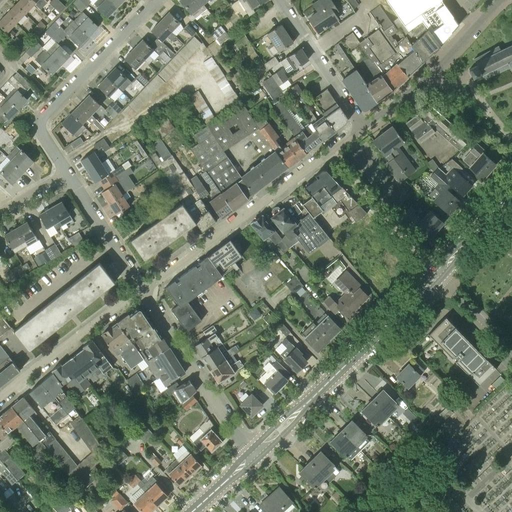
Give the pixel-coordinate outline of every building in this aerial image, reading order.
[(35,4),(30,0),(20,0),(16,5),(26,14),(35,4)] [(30,0),(35,4),(40,9),(49,0),(30,0)] [(60,12),(66,7),(58,0),(52,0),(50,3),(60,12)] [(87,6),(80,0),(76,0),(74,3),(82,11),(87,6)] [(116,7),(109,0),(97,0),(94,4),(107,17),(116,7)] [(203,4),(199,0),(181,0),(181,1),(193,16),(199,11),(197,9),(203,4)] [(239,0),(247,12),(253,8),(264,0),(239,0)] [(319,12),(310,19),(318,32),(337,19),(334,14),(337,11),(329,0),(321,0),(314,5),(319,12)] [(355,0),(348,0),(354,9),(359,5),(355,0)] [(422,22),(426,27),(440,45),(459,24),(454,17),(452,14),(441,0),(385,0),(399,18),(409,31),(422,22)] [(26,14),(16,5),(7,14),(17,23),(26,14)] [(423,62),(412,45),(406,37),(405,37),(399,43),(395,38),(394,39),(392,35),(397,31),(393,24),(380,5),(370,12),(381,27),(363,40),(381,65),(392,57),(408,76),(423,62)] [(74,22),(80,27),(89,36),(98,27),(83,12),(74,22)] [(160,21),(171,32),(181,23),(169,12),(160,21)] [(17,23),(7,14),(0,21),(0,25),(13,38),(16,34),(11,29),(17,23)] [(406,35),(408,34),(407,32),(409,31),(399,18),(394,21),(398,29),(401,27),(406,35)] [(56,20),(50,27),(62,38),(67,34),(66,32),(63,30),(64,28),(56,20)] [(41,21),(37,25),(43,30),(47,26),(41,21)] [(176,37),(171,32),(160,21),(151,31),(162,42),(167,37),(171,42),(176,37)] [(440,45),(426,27),(422,22),(409,31),(407,32),(408,34),(411,37),(414,34),(419,39),(432,53),(440,45)] [(192,36),(196,32),(188,24),(184,28),(192,36)] [(43,30),(37,25),(34,29),(39,34),(43,30)] [(281,25),(267,34),(275,45),(268,49),(273,56),(293,43),(281,25)] [(211,34),(216,40),(226,32),(221,26),(211,34)] [(47,51),(61,65),(70,55),(58,44),(62,38),(50,27),(45,32),(56,42),(47,51)] [(70,28),(66,32),(67,34),(79,45),(89,36),(80,27),(75,32),(70,28)] [(226,32),(216,40),(220,44),(230,36),(226,32)] [(360,42),(353,32),(342,40),(350,50),(358,44),(360,42)] [(195,37),(191,41),(199,48),(202,44),(195,37)] [(16,38),(10,44),(20,54),(26,47),(16,38)] [(432,53),(419,39),(412,45),(423,62),(433,53),(432,53)] [(133,49),(145,60),(154,51),(143,40),(133,49)] [(381,65),(363,40),(360,42),(358,44),(368,57),(372,63),(374,61),(384,75),(382,76),(394,91),(409,77),(408,76),(392,57),(381,65)] [(199,48),(191,41),(187,44),(195,52),(199,48)] [(34,43),(26,52),(31,57),(39,48),(34,43)] [(195,52),(187,44),(184,48),(191,56),(195,52)] [(477,65),(469,70),(471,74),(474,79),(482,75),(484,80),(508,68),(508,69),(511,67),(511,45),(501,51),(499,47),(474,60),(477,65)] [(163,51),(171,59),(175,54),(167,46),(163,51)] [(191,56),(184,48),(180,52),(188,59),(191,56)] [(136,69),(145,60),(133,49),(124,58),(136,69)] [(301,49),(281,61),(285,67),(291,64),(294,69),(308,60),(301,49)] [(61,65),(47,51),(46,50),(36,59),(51,74),(61,65)] [(171,59),(163,51),(158,55),(167,63),(171,59)] [(188,59),(180,52),(176,56),(184,63),(188,59)] [(184,63),(176,56),(173,59),(180,67),(184,63)] [(204,63),(206,67),(215,62),(212,57),(204,63)] [(264,65),(268,70),(279,63),(276,57),(264,65)] [(366,85),(377,101),(392,91),(393,92),(394,91),(382,76),(384,75),(374,61),(372,63),(368,57),(358,65),(363,70),(365,69),(371,78),(371,81),(367,84),(366,85)] [(180,67),(173,59),(169,63),(177,71),(180,67)] [(215,62),(206,67),(209,71),(218,66),(215,62)] [(177,71),(169,63),(166,67),(173,74),(177,71)] [(218,66),(209,71),(212,76),(221,70),(218,66)] [(107,77),(118,87),(127,78),(116,67),(107,77)] [(173,74),(166,67),(162,71),(170,78),(173,74)] [(221,70),(212,76),(215,80),(223,75),(221,70)] [(272,76),(278,86),(287,80),(281,70),(272,76)] [(170,78),(162,71),(158,74),(166,82),(170,78)] [(368,108),(377,101),(366,85),(367,84),(361,76),(356,79),(354,75),(352,72),(343,79),(361,106),(368,108)] [(136,78),(145,86),(149,82),(141,74),(136,78)] [(158,75),(154,79),(161,86),(165,83),(158,75)] [(223,75),(215,80),(218,84),(226,79),(223,75)] [(6,98),(18,109),(27,100),(23,95),(28,90),(13,76),(8,81),(15,88),(6,98)] [(278,86),(272,76),(262,83),(272,99),(282,92),(278,86)] [(109,97),(118,87),(107,77),(98,86),(109,97)] [(145,86),(136,78),(132,82),(141,91),(145,86)] [(161,86),(154,79),(150,83),(158,90),(161,86)] [(226,79),(218,84),(220,89),(229,83),(226,79)] [(158,90),(150,83),(147,87),(154,94),(158,90)] [(229,83),(220,89),(223,93),(232,88),(229,83)] [(297,84),(290,88),(295,97),(302,92),(297,84)] [(154,94),(147,87),(143,91),(150,98),(154,94)] [(232,88),(223,93),(226,98),(234,92),(232,88)] [(312,99),(324,116),(335,131),(346,123),(346,118),(327,89),(312,99)] [(150,98),(143,91),(139,94),(147,102),(150,98)] [(190,96),(193,101),(201,95),(199,91),(190,96)] [(234,92),(226,98),(229,102),(237,97),(234,92)] [(241,92),(237,95),(241,102),(250,96),(247,92),(243,95),(241,92)] [(147,102),(139,94),(136,98),(143,105),(147,102)] [(80,104),(92,115),(101,106),(89,95),(80,104)] [(201,95),(193,101),(195,105),(204,100),(201,95)] [(237,97),(229,102),(231,106),(240,101),(237,97)] [(0,110),(9,119),(18,109),(6,98),(0,103),(0,110)] [(143,105),(136,98),(132,102),(139,109),(143,105)] [(204,100),(195,105),(198,110),(207,104),(204,100)] [(109,106),(118,114),(122,109),(114,101),(109,106)] [(128,106),(132,109),(136,113),(139,109),(132,102),(128,106)] [(295,137),(303,131),(280,102),(273,107),(276,112),(295,137)] [(219,145),(224,151),(248,135),(266,158),(255,167),(242,177),(254,193),(288,167),(286,165),(254,121),(242,103),(208,126),(219,145)] [(92,115),(80,104),(71,113),(82,124),(87,120),(92,124),(93,123),(101,131),(104,128),(92,115)] [(207,104),(198,110),(201,114),(209,109),(207,104)] [(437,131),(459,150),(469,139),(430,104),(422,112),(423,113),(419,116),(417,113),(405,122),(420,143),(437,131)] [(118,114),(109,106),(105,110),(114,118),(118,114)] [(121,113),(125,117),(132,109),(128,106),(121,113)] [(132,109),(125,117),(129,120),(136,113),(132,109)] [(209,109),(201,114),(203,119),(212,113),(209,109)] [(162,110),(150,119),(163,137),(175,128),(162,110)] [(323,140),(335,131),(324,116),(317,121),(310,111),(305,114),(311,123),(323,140)] [(82,124),(71,113),(62,123),(75,135),(78,135),(85,127),(82,124)] [(212,113),(203,119),(206,123),(215,118),(212,113)] [(307,153),(295,137),(286,143),(288,145),(282,149),(275,140),(279,137),(262,115),(254,121),(286,165),(288,167),(307,153)] [(323,140),(311,123),(306,128),(303,131),(295,137),(307,153),(323,140)] [(191,149),(206,171),(211,179),(233,210),(249,198),(248,197),(254,193),(242,177),(224,151),(219,145),(208,126),(194,135),(199,144),(191,149)] [(385,156),(386,156),(398,147),(405,142),(393,126),(373,141),(385,156)] [(80,137),(70,144),(73,149),(84,142),(80,137)] [(104,139),(94,145),(97,150),(102,147),(105,151),(110,148),(104,139)] [(144,157),(149,154),(139,139),(135,142),(144,157)] [(192,184),(189,180),(186,176),(184,173),(160,139),(153,144),(164,159),(161,161),(155,153),(150,157),(182,203),(196,223),(203,231),(216,221),(201,199),(202,198),(192,184)] [(463,160),(470,167),(469,167),(483,179),(496,164),(483,153),(485,151),(476,143),(470,151),(463,160)] [(11,161),(22,172),(33,161),(17,146),(7,157),(11,161)] [(398,147),(386,156),(393,165),(388,168),(400,183),(404,180),(416,171),(398,147)] [(88,171),(101,163),(94,152),(81,160),(88,171)] [(436,172),(457,191),(463,195),(472,185),(458,173),(463,168),(452,159),(447,164),(453,170),(447,177),(439,169),(436,172)] [(22,172),(11,161),(1,172),(12,182),(22,172)] [(101,163),(88,171),(95,182),(99,179),(103,185),(125,170),(122,165),(108,174),(101,163)] [(128,168),(125,170),(103,185),(106,190),(102,192),(109,203),(122,195),(132,187),(125,177),(133,172),(130,167),(128,168)] [(315,176),(317,178),(332,198),(333,197),(337,202),(341,200),(355,222),(367,213),(358,204),(332,176),(326,170),(322,170),(315,176)] [(211,179),(206,171),(201,174),(215,192),(212,194),(215,198),(210,201),(222,218),(233,210),(211,179)] [(434,200),(449,214),(456,207),(457,208),(462,203),(453,195),(457,191),(436,172),(431,177),(438,183),(434,188),(440,193),(434,200)] [(189,180),(192,184),(202,198),(209,193),(196,175),(189,180)] [(302,205),(308,213),(312,218),(322,211),(320,207),(332,198),(317,178),(304,188),(312,197),(302,205)] [(122,195),(109,203),(116,214),(129,206),(122,195)] [(62,201),(51,208),(61,226),(72,219),(62,201)] [(196,223),(182,203),(156,221),(171,241),(196,223)] [(276,231),(289,247),(297,241),(298,240),(295,236),(296,235),(291,228),(293,227),(290,223),(292,222),(290,220),(292,219),(291,218),(283,207),(270,217),(279,228),(276,231)] [(61,226),(51,208),(50,208),(39,215),(47,228),(53,225),(55,229),(61,226)] [(414,214),(407,221),(416,228),(417,226),(431,238),(444,223),(430,211),(422,221),(414,214)] [(312,218),(308,213),(297,222),(293,216),(291,218),(292,219),(290,220),(292,222),(290,223),(293,227),(291,228),(296,235),(295,236),(298,240),(297,241),(307,255),(328,238),(312,218)] [(289,247),(276,231),(263,215),(250,224),(269,247),(274,243),(281,252),(289,247)] [(145,259),(171,241),(156,221),(131,240),(145,259)] [(27,222),(16,229),(26,247),(38,240),(27,222)] [(26,247),(16,229),(5,235),(15,253),(26,247)] [(79,233),(73,236),(78,244),(84,241),(79,233)] [(208,256),(223,275),(232,268),(229,265),(242,255),(240,252),(244,249),(237,240),(233,243),(231,239),(208,256)] [(50,247),(56,257),(62,254),(56,244),(50,247)] [(50,247),(45,250),(51,260),(56,257),(50,247)] [(46,263),(41,254),(34,258),(40,267),(46,263)] [(223,275),(208,256),(208,255),(166,286),(176,300),(174,302),(177,306),(186,299),(188,301),(223,275)] [(71,285),(86,305),(115,282),(99,263),(71,285)] [(15,268),(21,278),(27,275),(21,264),(15,268)] [(21,278),(15,268),(10,271),(16,281),(21,278)] [(358,306),(369,296),(360,288),(362,287),(347,271),(337,281),(335,283),(345,293),(336,302),(330,295),(324,301),(335,314),(340,309),(350,320),(361,309),(358,306)] [(289,289),(299,281),(294,276),(285,284),(289,289)] [(299,281),(289,289),(293,294),(303,286),(299,281)] [(71,285),(43,308),(58,327),(86,305),(71,285)] [(202,320),(188,301),(186,299),(177,306),(171,309),(187,331),(202,320)] [(142,351),(163,338),(158,329),(143,308),(138,307),(129,314),(141,331),(132,336),(136,341),(142,351)] [(58,327),(43,308),(14,331),(30,350),(58,327)] [(0,336),(12,328),(0,313),(0,336)] [(141,331),(129,314),(118,322),(133,343),(136,341),(132,336),(141,331)] [(317,327),(329,340),(340,329),(325,314),(319,320),(322,322),(317,327)] [(446,316),(428,334),(432,337),(452,358),(455,355),(456,357),(458,359),(455,361),(479,385),(497,368),(471,342),(469,344),(466,341),(468,339),(446,316)] [(133,343),(118,322),(102,335),(114,350),(118,355),(120,354),(131,368),(144,359),(133,343)] [(277,328),(285,336),(290,332),(282,323),(277,328)] [(202,357),(218,347),(218,346),(214,340),(218,337),(215,333),(218,331),(213,325),(203,332),(207,338),(195,346),(202,357)] [(329,340),(317,327),(312,332),(308,328),(302,334),(318,351),(329,340)] [(149,360),(169,347),(163,338),(142,351),(149,360)] [(295,347),(287,338),(282,343),(287,348),(280,355),(285,359),(297,371),(307,362),(301,356),(303,353),(296,346),(295,347)] [(98,375),(103,371),(104,374),(113,367),(92,340),(83,347),(84,349),(62,366),(61,364),(52,371),(54,372),(63,385),(66,382),(76,395),(100,377),(98,375)] [(0,387),(20,371),(0,345),(0,387)] [(185,372),(169,347),(149,360),(166,387),(171,384),(170,382),(185,372)] [(218,347),(202,357),(210,370),(226,359),(237,353),(233,347),(223,354),(218,347)] [(255,366),(261,363),(257,357),(252,361),(255,366)] [(226,359),(210,370),(223,388),(232,382),(229,377),(237,372),(236,370),(244,365),(240,360),(231,366),(226,359)] [(270,369),(261,379),(275,393),(288,380),(285,377),(290,373),(279,361),(274,366),(277,369),(274,373),(270,369)] [(409,364),(397,376),(408,387),(420,375),(419,374),(423,370),(415,362),(411,366),(409,364)] [(61,386),(63,385),(54,372),(41,383),(62,407),(68,414),(76,408),(61,386)] [(136,393),(146,387),(136,373),(127,379),(136,393)] [(496,388),(505,380),(501,376),(492,384),(496,388)] [(183,402),(192,394),(196,391),(189,380),(179,386),(176,383),(166,390),(169,395),(176,391),(183,402)] [(41,383),(29,393),(56,424),(68,414),(62,407),(41,383)] [(372,400),(388,416),(399,405),(383,390),(379,394),(378,393),(372,400)] [(254,391),(240,405),(251,416),(263,405),(260,402),(263,400),(254,391)] [(192,394),(183,402),(181,403),(187,410),(197,401),(192,394)] [(12,406),(45,445),(55,437),(47,428),(48,427),(46,424),(43,427),(31,414),(35,411),(23,397),(12,406)] [(388,416),(372,400),(366,406),(362,411),(377,426),(388,416)] [(0,416),(0,422),(8,433),(14,428),(15,430),(18,428),(33,446),(34,446),(42,455),(48,449),(45,445),(12,406),(0,416)] [(440,424),(453,412),(447,406),(435,419),(440,424)] [(414,415),(408,420),(412,424),(418,419),(414,415)] [(71,422),(74,427),(84,420),(81,416),(71,422)] [(203,433),(193,442),(201,450),(206,446),(212,452),(223,441),(210,428),(213,425),(209,418),(198,428),(203,433)] [(434,432),(438,427),(429,418),(425,422),(434,432)] [(84,420),(74,427),(78,432),(87,425),(84,420)] [(367,436),(352,420),(348,425),(347,424),(341,431),(360,451),(368,443),(369,442),(369,441),(369,440),(368,440),(366,437),(367,436)] [(0,458),(18,480),(25,474),(6,450),(14,443),(12,441),(14,440),(8,433),(0,422),(0,458)] [(143,423),(134,431),(144,442),(153,434),(143,423)] [(87,425),(78,432),(82,437),(91,430),(87,425)] [(91,430),(82,437),(85,442),(94,435),(91,430)] [(360,451),(341,431),(335,437),(331,441),(346,457),(347,456),(351,460),(360,451)] [(94,435),(85,442),(89,447),(98,440),(94,435)] [(180,444),(185,440),(180,435),(175,439),(180,444)] [(45,445),(48,449),(48,450),(58,441),(55,437),(45,445)] [(92,452),(101,445),(98,440),(89,447),(92,452)] [(58,441),(48,450),(52,454),(62,446),(58,441)] [(92,452),(77,465),(68,473),(76,482),(107,454),(101,445),(92,452)] [(62,446),(52,454),(56,459),(66,451),(62,446)] [(117,446),(109,453),(119,465),(128,457),(117,446)] [(177,460),(191,475),(201,465),(187,450),(177,460)] [(66,451),(56,459),(60,463),(70,455),(66,451)] [(310,461),(325,477),(336,467),(320,452),(316,456),(315,455),(310,461)] [(70,455),(60,463),(64,468),(74,460),(70,455)] [(156,457),(152,460),(157,466),(161,463),(156,457)] [(18,480),(0,458),(0,470),(12,485),(18,480)] [(74,460),(64,468),(68,473),(77,465),(74,460)] [(180,485),(191,475),(177,460),(166,469),(180,485)] [(325,477),(310,461),(303,468),(304,468),(299,472),(315,488),(325,477)] [(414,461),(408,466),(416,474),(421,468),(414,461)] [(90,469),(76,482),(82,489),(97,477),(90,469)] [(145,493),(157,506),(169,495),(153,477),(145,485),(141,480),(136,475),(132,479),(137,484),(141,488),(145,493)] [(137,484),(132,479),(128,482),(133,487),(137,484)] [(279,487),(260,505),(265,511),(264,511),(281,511),(292,502),(279,487)] [(60,498),(65,503),(71,509),(72,510),(76,506),(65,493),(60,498)] [(120,510),(128,502),(119,493),(111,501),(120,510)] [(150,511),(157,506),(145,493),(134,504),(141,511),(150,511)] [(53,505),(58,510),(65,503),(60,498),(53,505)] [(65,503),(58,510),(59,511),(66,511),(71,509),(65,503)]
